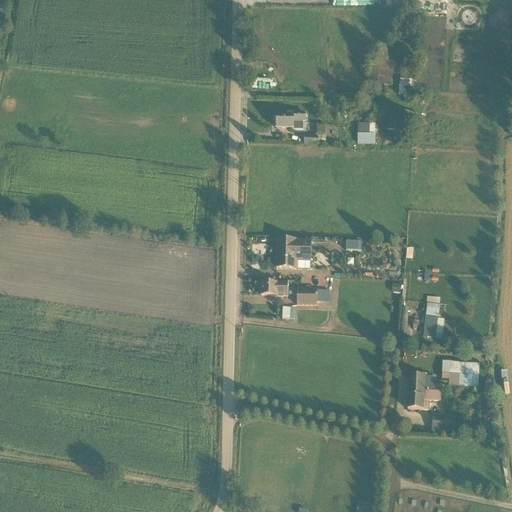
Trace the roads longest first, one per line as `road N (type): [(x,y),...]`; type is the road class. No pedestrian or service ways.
road 1 (unclassified): [(238,0),(226,467),(218,511)]
road 2 (track): [(224,493),(0,456)]
road 3 (track): [(392,482),(371,439),(268,413),(227,413)]
road 4 (track): [(511,508),(392,482)]
